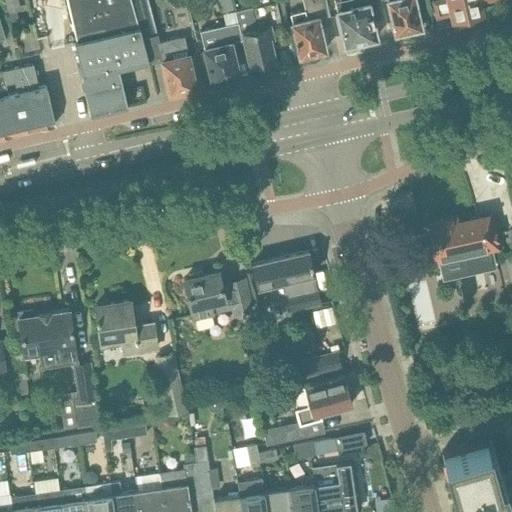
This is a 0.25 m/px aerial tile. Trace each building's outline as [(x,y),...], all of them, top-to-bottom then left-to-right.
[(66,0),(76,40),(140,25),(137,15),(133,0),(66,0)] [(219,0),(222,13),(236,10),(233,0),(219,0)] [(236,10),(239,21),(239,23),(243,38),(245,49),(249,65),(252,65),(252,66),(252,67),(253,67),(253,68),(254,68),(254,69),(255,69),(256,69),(257,69),(258,69),(259,69),(260,69),(261,68),(262,68),(262,67),(263,67),(263,66),(263,65),(263,64),(264,64),(264,63),(263,62),(275,59),(270,37),(273,36),(270,24),(281,22),(276,0),(273,1),(236,10)] [(302,0),(305,9),(289,13),(299,55),(302,55),(303,58),(313,55),(312,52),(325,49),(318,17),(329,14),(325,0),(302,0)] [(368,3),(380,0),(335,0),(334,0),(344,44),(346,44),(349,45),(357,43),(360,41),(376,37),(368,3)] [(387,0),(395,33),(397,32),(401,34),(406,33),(408,30),(421,27),(414,0),(387,0)] [(447,0),(452,19),(454,19),(455,22),(468,19),(467,16),(481,13),(478,0),(447,0)] [(216,27),(200,30),(202,38),(211,81),(215,80),(218,82),(223,81),(224,77),(239,74),(231,41),(242,39),(238,21),(225,24),(216,27)] [(74,41),(91,115),(126,107),(117,68),(148,61),(140,25),(76,40),(74,41)] [(156,34),(145,37),(151,62),(162,59),(169,92),(182,89),(185,91),(191,90),(193,87),(195,86),(187,52),(185,44),(183,35),(157,41),(156,34)] [(34,64),(21,66),(21,68),(37,128),(55,123),(46,86),(39,87),(34,65),(34,64)] [(21,66),(2,71),(2,73),(5,84),(14,82),(17,92),(8,95),(17,132),(37,128),(21,68),(21,66)] [(2,71),(0,71),(0,136),(17,132),(8,95),(5,84),(2,73),(2,71)] [(432,244),(399,252),(404,272),(438,264),(437,259),(459,254),(464,275),(493,269),(489,248),(500,245),(493,213),(459,220),(430,227),(429,220),(427,221),(432,244)] [(308,250),(251,263),(257,286),(267,283),(275,318),(289,315),(288,310),(320,303),(316,287),(313,273),(308,250)] [(235,313),(241,312),(241,314),(244,313),(244,311),(250,310),(243,279),(228,282),(228,284),(221,286),(218,271),(203,274),(202,270),(187,273),(188,277),(184,278),(188,296),(185,297),(187,305),(190,305),(190,307),(191,306),(193,316),(211,312),(211,310),(226,307),(226,305),(233,304),(235,313)] [(133,325),(129,299),(95,304),(96,315),(95,316),(99,343),(121,340),(123,353),(156,348),(152,322),(133,325)] [(312,310),(318,335),(334,331),(328,306),(312,310)] [(38,312),(38,313),(33,314),(32,309),(16,311),(13,316),(15,332),(20,331),(24,357),(40,354),(41,361),(75,356),(68,308),(50,311),(50,310),(38,312)] [(184,408),(173,353),(155,357),(167,412),(184,408)] [(298,364),(301,378),(341,368),(337,353),(298,364)] [(249,381),(269,378),(265,359),(250,362),(247,367),(249,381)] [(275,366),(278,375),(296,371),(294,361),(275,366)] [(77,425),(97,422),(89,362),(74,365),(78,397),(73,398),(77,425)] [(298,422),(263,430),(264,436),(265,441),(265,442),(266,444),(307,435),(310,435),(324,432),(321,418),(319,411),(351,403),(344,374),(303,385),(309,404),(294,408),(298,422)] [(28,392),(26,377),(16,379),(18,394),(28,392)] [(127,426),(129,435),(145,433),(144,423),(127,426)] [(112,448),(110,438),(129,435),(127,426),(102,429),(105,449),(112,448)] [(363,430),(335,435),(338,449),(365,444),(363,430)] [(95,431),(78,433),(79,443),(96,440),(95,431)] [(51,437),(53,447),(79,443),(78,433),(51,437)] [(330,436),(308,441),(311,455),(333,450),(330,436)] [(27,441),(29,450),(53,447),(51,437),(27,441)] [(506,511),(501,491),(496,473),(486,438),(442,450),(459,511),(506,511)] [(10,453),(29,450),(27,441),(9,443),(10,453)] [(130,441),(121,442),(123,452),(131,451),(130,441)] [(296,458),(311,455),(308,441),(293,444),(296,458)] [(257,452),(256,444),(256,443),(246,445),(250,463),(277,457),(275,448),(257,452)] [(195,446),(194,446),(195,455),(196,461),(201,495),(212,493),(211,488),(209,468),(207,460),(205,444),(195,446)] [(160,474),(162,486),(165,511),(190,511),(189,497),(200,495),(196,461),(183,463),(184,470),(160,474)] [(337,464),(313,468),(315,483),(319,511),(343,511),(344,510),(342,500),(358,498),(353,462),(337,464)] [(510,488),(505,471),(496,473),(501,491),(510,488)] [(165,511),(162,486),(160,474),(135,478),(137,489),(140,511),(165,511)] [(58,475),(34,479),(36,491),(60,487),(58,475)] [(266,511),(263,491),(261,477),(237,481),(239,494),(241,511),(266,511)] [(120,480),(109,481),(113,511),(140,511),(137,489),(121,492),(120,480)] [(87,497),(88,511),(113,511),(109,481),(85,485),(87,497)] [(289,487),(292,511),(319,511),(315,483),(289,487)] [(69,487),(59,489),(62,511),(88,511),(87,497),(71,499),(69,487)] [(263,491),(266,511),(292,511),(289,487),(263,491)] [(37,511),(62,511),(59,489),(35,492),(37,504),(37,511)] [(0,511),(11,511),(9,496),(9,492),(0,493),(0,511)] [(19,494),(9,496),(11,511),(37,511),(37,504),(21,506),(19,494)] [(214,511),(241,511),(239,494),(213,498),(214,511)]
